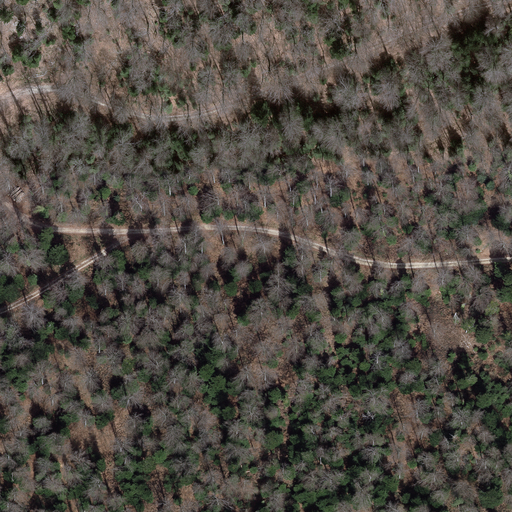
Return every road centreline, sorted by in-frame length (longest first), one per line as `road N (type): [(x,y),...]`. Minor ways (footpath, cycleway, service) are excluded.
road 1 (track): [(502,0),(176,119),(47,88),(0,102)]
road 2 (track): [(0,194),(39,226),(266,230),(345,258),(391,263),(511,259)]
road 3 (track): [(134,231),(0,311)]
